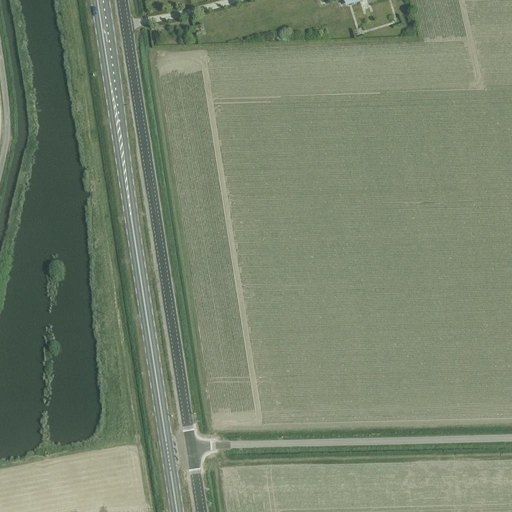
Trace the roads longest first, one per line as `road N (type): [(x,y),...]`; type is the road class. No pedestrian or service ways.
road 1 (primary): [(176,511),(98,0)]
road 2 (unclassified): [(191,449),(121,0)]
road 3 (unclassified): [(191,449),(511,438)]
